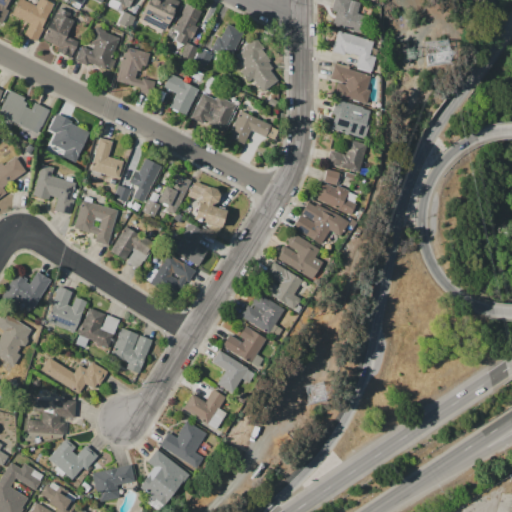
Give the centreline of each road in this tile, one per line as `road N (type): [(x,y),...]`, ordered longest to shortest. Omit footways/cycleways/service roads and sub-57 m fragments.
road 1 (motorway): [(474,76),(427,139),(408,181),(352,403),(330,441),(264,511)]
road 2 (residential): [(298,0),(302,130),(295,165),(145,407),(119,421)]
road 3 (residential): [(277,194),(0,53)]
road 4 (motorway): [(494,310),(445,286),(419,223),(438,164),(480,134)]
road 5 (residential): [(188,339),(42,244),(22,239),(0,250)]
road 6 (motorway): [(385,504),(511,417)]
road 7 (motorway): [(413,430),(291,511)]
road 8 (motorway): [(385,504),(511,437)]
